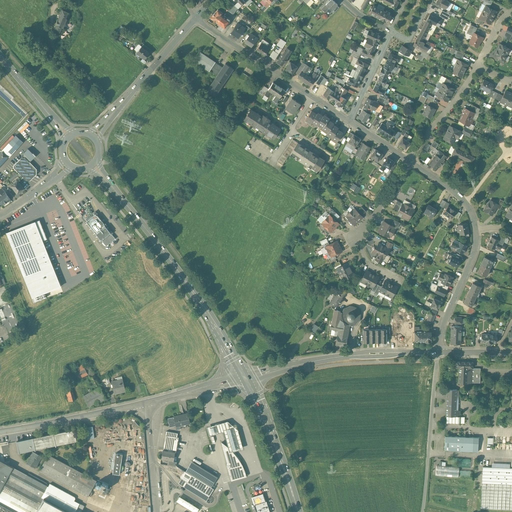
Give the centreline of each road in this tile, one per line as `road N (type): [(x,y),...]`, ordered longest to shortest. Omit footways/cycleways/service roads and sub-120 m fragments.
road 1 (primary): [(92,165),(172,263),(245,377)]
road 2 (tertiary): [(245,377),(302,361),(440,350)]
road 3 (residential): [(399,280),(368,264),(352,237),(409,161)]
road 4 (tertiary): [(195,17),(93,136)]
road 5 (track): [(422,511),(438,357)]
road 6 (residential): [(0,431),(144,402)]
road 7 (primary): [(245,377),(299,511)]
road 8 (residential): [(310,95),(195,17)]
road 9 (residential): [(440,350),(474,255),(476,226)]
